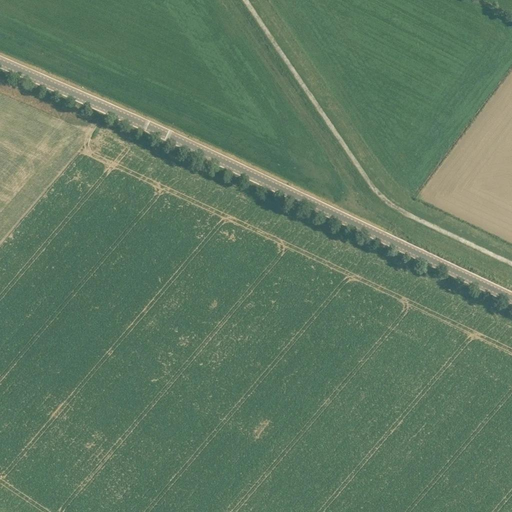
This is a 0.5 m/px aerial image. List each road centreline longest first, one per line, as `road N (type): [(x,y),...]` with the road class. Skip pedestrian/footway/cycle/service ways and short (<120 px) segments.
road 1 (tertiary): [(511,298),(0,62)]
road 2 (track): [(511,262),(375,190),(245,0)]
